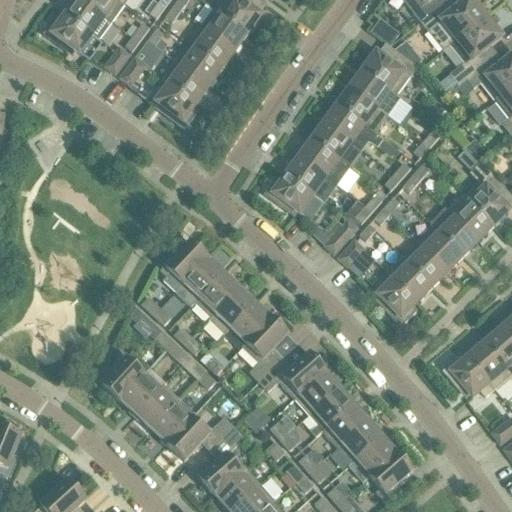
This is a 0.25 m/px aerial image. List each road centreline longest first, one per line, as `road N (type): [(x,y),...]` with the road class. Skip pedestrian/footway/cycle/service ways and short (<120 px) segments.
road 1 (residential): [(0,57),(136,137),(211,200)]
road 2 (residential): [(211,200),(396,376)]
road 3 (residential): [(211,200),(352,0)]
road 4 (residential): [(161,511),(110,459),(0,382)]
road 5 (residential): [(396,376),(497,511)]
road 6 (residential): [(396,376),(511,262)]
